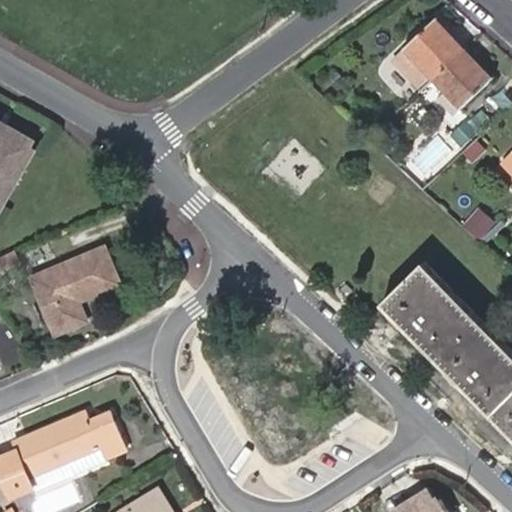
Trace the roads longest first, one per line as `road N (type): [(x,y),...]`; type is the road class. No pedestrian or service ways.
road 1 (residential): [(337,0),(169,125),(145,152)]
road 2 (residential): [(279,263),(448,427)]
road 3 (residential): [(161,331),(172,404),(223,484),(276,511)]
road 4 (residential): [(0,412),(161,331)]
road 5 (residential): [(145,152),(279,263)]
road 6 (residential): [(0,68),(145,152)]
road 7 (residential): [(309,511),(448,427)]
road 8 (residential): [(279,263),(161,331)]
